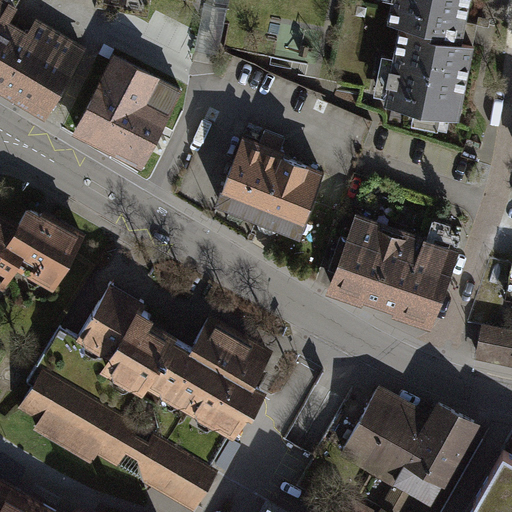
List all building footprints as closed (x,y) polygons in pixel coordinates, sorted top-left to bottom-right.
[(8,16),(16,4),(9,0),(0,0),(0,90),(42,116),(86,44),(36,15),(27,26),(8,16)] [(229,0),(204,0),(196,41),(209,44),(220,46),(229,0)] [(466,0),(390,0),(386,20),(398,22),(382,100),(459,115),(474,41),(459,38),(466,0)] [(76,133),(142,165),(179,92),(113,59),(76,133)] [(282,147),(243,132),(215,203),(299,235),(326,168),(281,150),(282,147)] [(70,230),(31,208),(18,231),(8,247),(13,250),(47,269),(70,230)] [(460,246),(356,208),(347,232),(341,230),(328,265),(334,267),(326,291),(362,304),(364,300),(394,310),(392,315),(430,329),(460,246)] [(0,220),(0,272),(13,250),(8,247),(18,231),(0,220)] [(511,262),(505,297),(511,298),(511,326),(482,321),(475,357),(511,364),(511,262)] [(145,295),(112,276),(81,329),(114,348),(141,302),(145,295)] [(166,332),(173,321),(141,302),(114,348),(107,360),(138,379),(166,332)] [(242,379),(261,348),(212,319),(194,349),(162,401),(172,406),(154,436),(128,420),(120,416),(100,450),(137,472),(188,502),(257,388),(242,379)] [(162,401),(194,349),(166,332),(138,379),(135,384),(162,401)] [(120,416),(45,370),(24,404),(100,450),(120,416)] [(431,416),(378,386),(343,448),(396,478),(431,416)] [(431,416),(396,478),(377,511),(402,511),(415,489),(432,498),(474,421),(439,402),(431,416)] [(511,511),(511,454),(505,450),(470,511),(511,511)] [(0,511),(101,511),(76,498),(69,511),(0,472),(0,511)] [(285,511),(267,502),(261,511),(285,511)]
